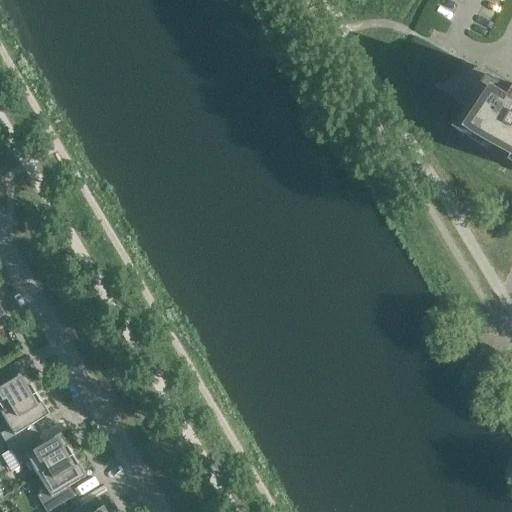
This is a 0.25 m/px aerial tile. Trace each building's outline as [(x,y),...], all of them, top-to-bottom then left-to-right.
[(439,90),(474,112),(460,133),(477,139),(478,137),(477,137),(478,135),(490,142),(511,154),(511,84),(489,69),(439,90)] [(0,326),(7,326),(9,329),(10,329),(0,311),(0,326)] [(0,413),(1,415),(35,394),(22,373),(2,385),(0,380),(0,413)] [(48,416),(35,394),(1,415),(9,429),(0,434),(0,435),(10,451),(33,437),(28,428),(48,416)] [(39,447),(33,437),(10,451),(19,468),(29,462),(37,477),(72,456),(59,435),(39,447)] [(85,478),(72,456),(37,477),(46,491),(36,496),(45,511),(48,511),(70,499),(64,490),(85,478)]
